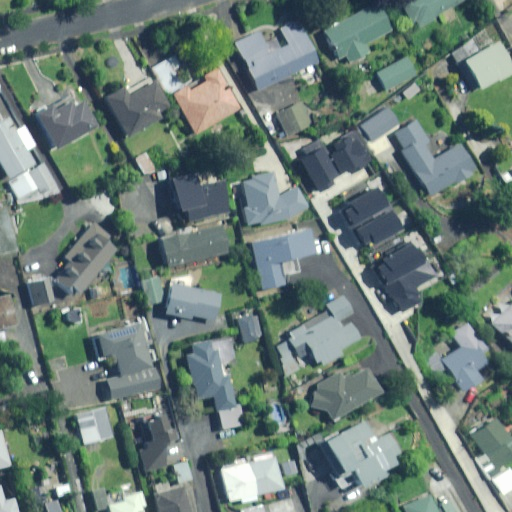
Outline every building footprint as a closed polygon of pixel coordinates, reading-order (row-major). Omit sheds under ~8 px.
[(389,30),(372,0),(319,30),(335,59),(342,55),(346,62),(367,51),(363,44),(389,30)] [(398,0),(396,1),(409,23),(413,20),(417,27),(433,18),(432,16),(460,0),(398,0)] [(265,52),(255,30),(231,41),(239,58),(241,57),(245,66),(243,67),(254,90),(315,62),(296,20),(277,28),(285,43),(265,52)] [(494,79),(509,71),(491,39),(475,49),(468,38),(448,52),(470,91),(493,77),(494,79)] [(413,74),(403,56),(373,72),(383,90),(413,74)] [(214,67),(182,85),(167,59),(150,68),(165,95),(168,93),(191,134),(237,108),(214,67)] [(166,106),(150,79),(149,79),(147,77),(123,92),(119,85),(100,96),(124,138),(158,118),(155,112),(166,106)] [(93,125),(78,99),(69,104),(66,99),(50,108),(47,102),(30,112),(51,149),(93,125)] [(311,125),(299,100),(274,112),(285,136),(311,125)] [(367,142),(395,123),(383,106),(355,125),(367,142)] [(0,169),(5,178),(31,163),(24,149),(32,145),(20,125),(12,130),(5,116),(0,119),(0,169)] [(451,183),(467,173),(466,171),(470,169),(455,144),(429,159),(420,143),(425,140),(413,119),(390,132),(400,148),(397,150),(424,196),(450,181),(451,183)] [(343,174),(368,160),(350,130),(326,144),(329,149),(324,152),(316,138),(298,148),(301,153),(292,159),(312,192),(327,183),(325,179),(341,170),(343,174)] [(154,171),(142,152),(132,158),(141,174),(154,171)] [(55,185),(41,163),(26,172),(25,170),(6,182),(16,199),(35,188),(39,194),(55,185)] [(275,195),(270,171),(247,176),(247,179),(237,181),(243,206),(239,207),(243,225),(256,222),(256,225),(286,219),(305,207),(292,185),(275,195)] [(226,213),(218,178),(193,184),(190,172),(165,177),(173,210),(181,208),(184,222),(226,213)] [(345,206),(337,210),(357,244),(365,240),(367,245),(395,229),(390,219),(394,217),(380,193),(376,195),(370,185),(343,201),(345,206)] [(0,259),(17,256),(4,205),(0,206),(0,259)] [(108,235),(91,221),(61,257),(66,262),(51,280),(70,296),(103,258),(104,259),(113,249),(103,241),(108,235)] [(225,253),(218,223),(155,237),(162,267),(225,253)] [(312,253),(306,228),(246,241),(257,289),(281,284),(279,274),(294,271),(291,258),(312,253)] [(377,262),(369,266),(397,314),(416,303),(412,296),(415,294),(411,288),(432,276),(423,260),(422,260),(414,247),(412,248),(407,239),(383,253),(384,255),(376,259),(377,262)] [(162,301),(156,276),(138,281),(144,305),(162,301)] [(52,300),(46,277),(24,283),(30,306),(52,300)] [(217,293),(166,282),(159,313),(187,319),(188,315),(211,321),(217,293)] [(0,328),(15,325),(7,294),(0,295),(0,328)] [(310,363),(314,361),(317,366),(337,355),(334,350),(354,339),(344,322),(337,326),(334,320),(347,313),(337,295),(320,304),(326,315),(300,330),(298,325),(284,333),(287,337),(283,339),(283,340),(272,347),(278,357),(276,359),(279,365),(278,365),(281,377),(294,369),(286,354),(290,352),(293,358),(304,352),(310,363)] [(511,346),(511,302),(490,324),(511,346)] [(249,317),(248,314),(234,318),(240,343),(254,340),(253,337),(259,335),(254,316),(249,317)] [(149,368),(137,322),(92,334),(98,357),(106,354),(108,363),(112,362),(116,376),(102,379),(107,400),(158,388),(153,367),(149,368)] [(485,349),(467,322),(451,333),(460,347),(441,360),(454,380),(453,381),(461,392),(480,380),(474,370),(485,363),(479,353),(485,349)] [(192,399),(208,396),(211,412),(214,412),(217,429),(240,425),(236,404),(231,405),(225,375),(219,376),(213,348),(209,349),(207,339),(187,343),(189,353),(181,355),(187,385),(189,385),(192,399)] [(444,370),(429,347),(419,353),(434,377),(444,370)] [(359,371),(358,368),(346,376),(344,372),(337,376),(334,371),(312,384),(310,392),(308,391),(304,407),(320,411),(326,421),(378,390),(365,368),(359,371)] [(110,437),(103,407),(72,415),(80,445),(110,437)] [(140,442),(141,449),(135,451),(140,472),(161,467),(155,443),(169,440),(161,409),(148,412),(149,415),(148,416),(148,419),(137,422),(142,442),(140,442)] [(511,435),(510,437),(497,419),(472,436),(484,454),(477,458),(491,479),(500,472),(498,469),(511,459),(511,435)] [(366,440),(356,421),(333,432),(332,431),(317,439),(318,441),(317,442),(333,474),(343,469),(353,488),(376,476),(373,471),(387,464),(383,456),(389,453),(379,434),(366,440)] [(0,511),(10,511),(7,499),(0,500),(0,466),(4,466),(0,448),(0,511)] [(218,465),(219,469),(217,469),(224,502),(236,499),(237,503),(253,500),(252,496),(280,489),(272,457),(230,467),(229,462),(218,465)] [(279,464),(281,476),(293,473),(291,461),(279,464)] [(189,480),(184,462),(170,465),(175,484),(189,480)] [(511,474),(508,469),(492,480),(502,495),(511,488),(511,474)] [(52,488),(55,496),(67,493),(65,484),(52,488)] [(186,511),(180,486),(150,493),(154,511),(186,511)] [(28,506),(38,504),(35,488),(25,490),(28,506)] [(120,501),(104,505),(105,511),(138,511),(138,507),(142,506),(139,492),(119,497),(120,501)] [(453,511),(448,501),(439,505),(442,511),(432,511),(426,495),(399,507),(401,511),(453,511)] [(56,511),(54,501),(41,504),(42,511),(56,511)]
